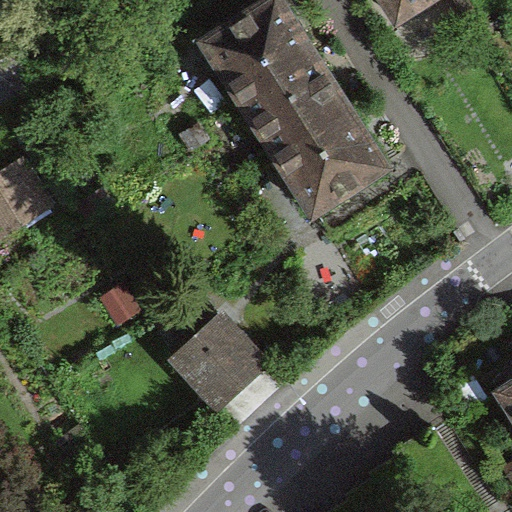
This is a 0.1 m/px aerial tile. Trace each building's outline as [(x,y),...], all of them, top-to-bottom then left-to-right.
[(301,52),(266,0),(229,0),(175,36),(220,105),(301,52)] [(374,0),(392,28),(438,0),(374,0)] [(348,123),(301,52),(220,105),(267,176),(348,123)] [(393,193),(348,123),(267,176),(313,245),(393,193)] [(0,229),(41,204),(13,159),(0,166),(0,229)] [(260,364),(214,315),(169,356),(215,405),(260,364)] [(511,373),(484,391),(511,434),(511,373)]
